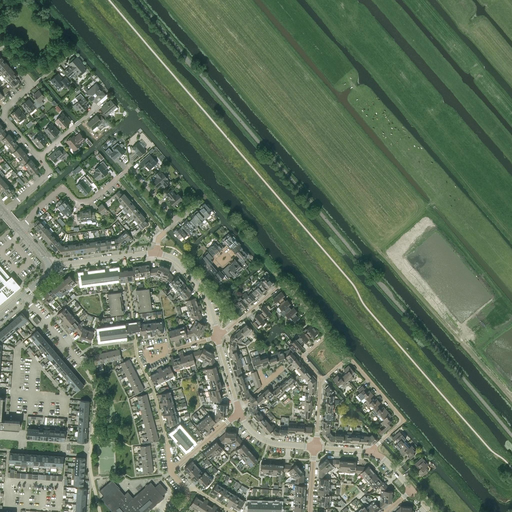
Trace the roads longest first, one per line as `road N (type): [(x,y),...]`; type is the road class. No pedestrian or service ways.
road 1 (residential): [(371,451),(402,418),(349,358),(320,380)]
road 2 (residential): [(320,380),(302,359),(326,332),(282,281)]
road 3 (residential): [(118,176),(86,201),(59,188),(21,231)]
